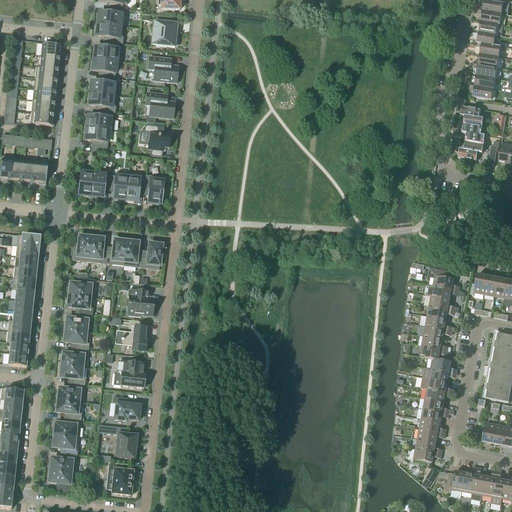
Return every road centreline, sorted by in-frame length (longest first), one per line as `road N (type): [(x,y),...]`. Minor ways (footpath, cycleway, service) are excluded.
road 1 (residential): [(145,511),(175,229)]
road 2 (residential): [(511,191),(448,176),(440,163),(445,86),(464,9),(458,0)]
road 3 (residential): [(175,229),(199,0)]
road 4 (residential): [(511,460),(470,452),(457,427),(474,336),(489,323),(511,328)]
road 5 (residential): [(35,383),(54,214)]
road 6 (residential): [(54,214),(175,229)]
